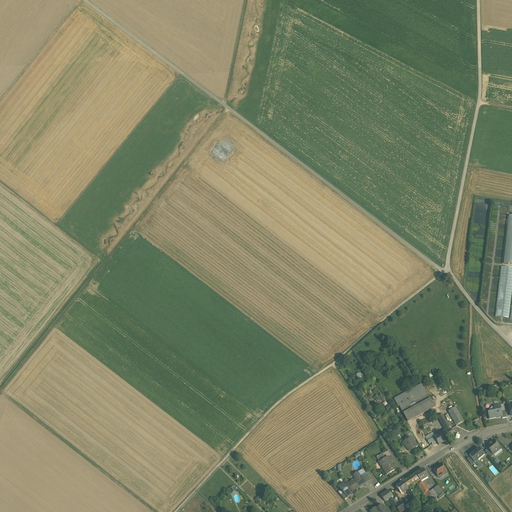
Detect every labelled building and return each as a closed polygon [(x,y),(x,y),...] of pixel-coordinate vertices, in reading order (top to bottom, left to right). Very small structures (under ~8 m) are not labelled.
[(511,289),(511,268),(501,267),(495,317),(509,319),(511,289)] [(422,384),(394,399),(398,407),(399,406),(403,414),(430,400),(422,384)] [(383,393),(374,397),(378,406),(384,403),(385,405),(388,404),(383,393)] [(430,400),(403,414),(407,422),(434,407),(430,400)] [(500,405),(493,407),(494,407),(492,407),(488,412),(489,419),(499,418),(502,417),(501,412),(500,405)] [(455,408),(448,411),(456,426),(463,422),(455,408)] [(450,429),(442,416),(439,417),(447,431),(450,429)] [(391,433),(394,438),(402,433),(399,428),(391,433)] [(447,431),(435,438),(437,443),(439,445),(454,436),(450,429),(447,431)] [(417,446),(411,437),(403,443),(409,451),(415,448),(417,446)] [(434,437),(427,441),(430,447),(437,443),(435,438),(434,437)] [(493,441),(490,443),(491,444),(487,447),(488,449),(493,454),(494,453),(495,453),(497,452),(498,451),(498,450),(500,448),(493,441)] [(479,449),(469,456),(470,457),(474,462),(477,459),(478,460),(484,455),(479,449)] [(493,454),(488,449),(485,451),(491,458),(494,456),(493,454)] [(382,454),(376,458),(379,462),(385,459),(382,454)] [(379,462),(379,463),(382,468),(387,475),(395,470),(390,463),(391,462),(388,457),(385,459),(379,462)] [(441,464),(433,469),(438,477),(446,472),(441,464)] [(423,469),(415,475),(421,482),(428,478),(423,469)] [(347,485),(352,493),(360,488),(359,487),(362,485),(362,486),(365,484),(365,483),(361,477),(358,473),(353,476),(356,479),(347,485)] [(370,480),(365,474),(361,477),(365,483),(370,480)] [(421,482),(415,475),(403,482),(408,488),(409,489),(410,488),(409,488),(415,484),(415,483),(418,487),(422,484),(421,482)] [(403,482),(396,487),(401,493),(404,490),(408,488),(403,482)] [(352,493),(347,485),(346,484),(346,485),(345,483),(338,488),(339,489),(340,490),(341,492),(342,491),(343,492),(342,492),(343,494),(343,493),(344,494),(345,496),(346,497),(347,498),(351,496),(350,494),(351,493),(352,493)] [(428,491),(423,483),(422,484),(418,487),(423,493),(422,493),(423,495),(424,494),(428,491)] [(438,486),(429,493),(432,497),(434,500),(443,493),(438,486)] [(409,489),(408,488),(404,490),(411,498),(414,496),(411,492),(409,489)] [(389,491),(381,496),(384,501),(387,499),(388,500),(393,497),(389,491)] [(429,493),(428,491),(424,494),(426,497),(426,499),(427,500),(428,500),(432,497),(429,493)] [(411,498),(408,500),(413,506),(414,505),(419,502),(414,496),(411,498)] [(419,502),(414,505),(419,511),(423,511),(425,510),(419,502)] [(402,503),(396,507),(399,511),(401,511),(406,509),(402,503)]
